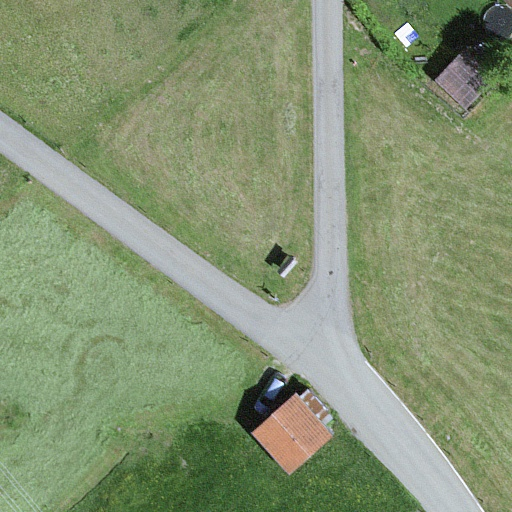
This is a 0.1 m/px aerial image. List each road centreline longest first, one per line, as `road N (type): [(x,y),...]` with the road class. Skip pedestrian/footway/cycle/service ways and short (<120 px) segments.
road 1 (unclassified): [(330,363),(0,123)]
road 2 (residential): [(330,363),(327,0)]
road 3 (unclassified): [(458,511),(330,363)]
